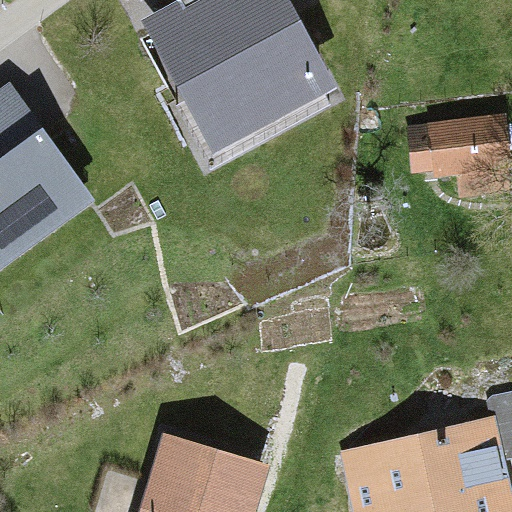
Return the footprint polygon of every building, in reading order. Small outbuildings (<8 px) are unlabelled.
[(300,0),(235,0),(156,34),(206,149),(341,91),(300,0)] [(36,108),(0,130),(0,263),(97,202),(36,108)] [(392,120),(391,156),(425,157),(426,121),(392,120)] [(511,386),(479,394),(495,462),(511,457),(511,386)] [(501,511),(479,426),(340,461),(353,511),(501,511)] [(143,511),(250,511),(264,472),(169,439),(143,511)]
